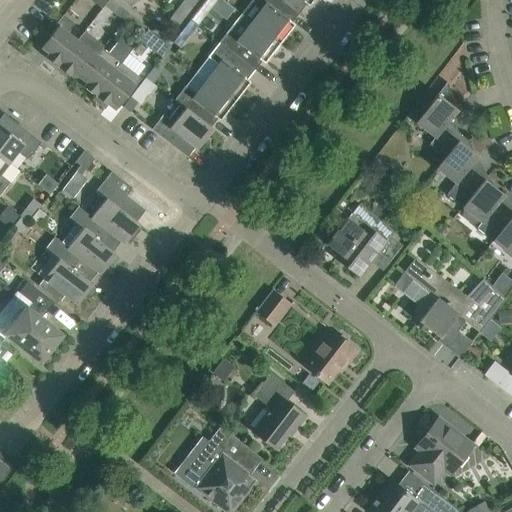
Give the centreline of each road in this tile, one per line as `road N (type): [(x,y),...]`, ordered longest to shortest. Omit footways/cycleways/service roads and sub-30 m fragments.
road 1 (residential): [(0,435),(21,432),(203,200)]
road 2 (residential): [(203,200),(358,0)]
road 3 (residential): [(395,346),(203,200)]
road 4 (residential): [(203,200),(161,188),(40,91),(24,82),(0,84)]
road 5 (residential): [(267,511),(395,346)]
road 6 (residential): [(330,511),(434,376)]
